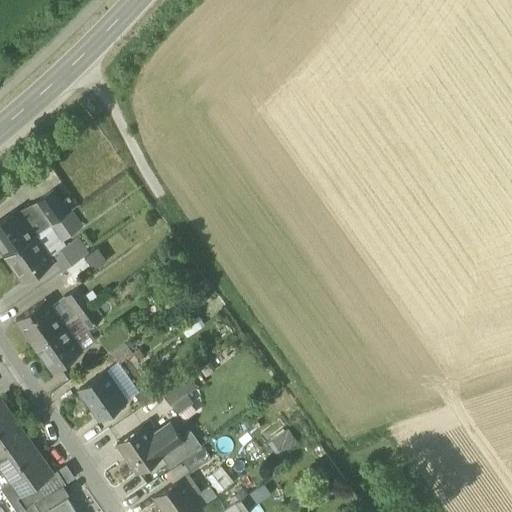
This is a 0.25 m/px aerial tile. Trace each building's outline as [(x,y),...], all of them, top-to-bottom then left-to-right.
[(52,222),(55,220),(69,210),(53,188),(36,200),(52,222)] [(36,200),(16,207),(35,234),(50,224),(52,222),(36,200)] [(0,218),(0,246),(6,254),(35,234),(16,207),(0,218)] [(74,216),(69,210),(55,220),(59,226),(74,216)] [(59,226),(68,238),(82,227),(74,216),(59,226)] [(49,254),(51,253),(64,244),(50,224),(35,234),(49,254)] [(49,254),(35,234),(6,254),(24,280),(53,260),(49,254)] [(75,236),(64,244),(51,253),(62,269),(67,266),(84,254),(86,253),(75,236)] [(86,253),(84,254),(91,265),(93,268),(107,259),(98,245),(86,253)] [(74,277),(91,265),(84,254),(67,266),(74,277)] [(66,297),(77,313),(91,303),(79,287),(66,297)] [(64,294),(50,305),(63,323),(77,313),(66,297),(64,294)] [(16,318),(34,344),(63,324),(63,323),(50,305),(45,298),(16,318)] [(77,313),(88,327),(101,318),(91,303),(77,313)] [(77,313),(63,323),(63,324),(81,349),(95,339),(87,328),(88,327),(77,313)] [(81,349),(63,324),(34,344),(52,370),(81,350),(81,349)] [(102,337),(111,350),(130,337),(121,324),(102,337)] [(111,350),(119,362),(138,349),(130,337),(111,350)] [(79,387),(100,417),(125,399),(104,369),(79,387)] [(187,373),(161,391),(169,403),(187,391),(195,385),(187,373)] [(143,404),(161,391),(154,381),(135,394),(143,404)] [(187,391),(169,403),(176,413),(193,400),(187,391)] [(0,452),(24,436),(16,426),(18,424),(0,398),(0,452)] [(170,421),(150,435),(162,452),(181,438),(179,435),(170,421)] [(163,453),(162,452),(150,435),(142,423),(117,441),(138,471),(161,455),(163,453)] [(269,440),(279,454),(299,440),(288,426),(269,440)] [(169,466),(183,457),(202,444),(191,428),(179,435),(181,438),(162,452),(163,453),(161,455),(169,466)] [(31,446),(24,436),(0,452),(0,460),(23,493),(23,494),(39,483),(52,473),(32,445),(31,446)] [(202,444),(183,457),(191,468),(192,470),(211,457),(202,444)] [(183,457),(169,466),(164,470),(172,482),(179,476),(188,470),(191,468),(183,457)] [(52,473),(39,483),(46,494),(61,485),(74,477),(66,463),(52,473)] [(188,470),(179,476),(193,495),(201,489),(188,470)] [(154,494),(166,511),(192,511),(201,506),(193,495),(179,476),(172,482),(154,494)] [(262,481),(247,492),(254,502),(269,491),(262,481)] [(42,497),(46,494),(39,483),(23,494),(23,493),(17,497),(25,508),(42,497)] [(201,489),(193,495),(201,506),(217,495),(209,483),(201,489)] [(67,496),(61,485),(46,494),(42,497),(48,507),(67,496)] [(236,499),(243,510),(244,509),(254,502),(247,492),(236,499)] [(77,511),(67,496),(48,507),(40,511),(77,511)] [(218,511),(242,511),(244,511),(245,510),(244,509),(243,510),(236,499),(218,511)]
